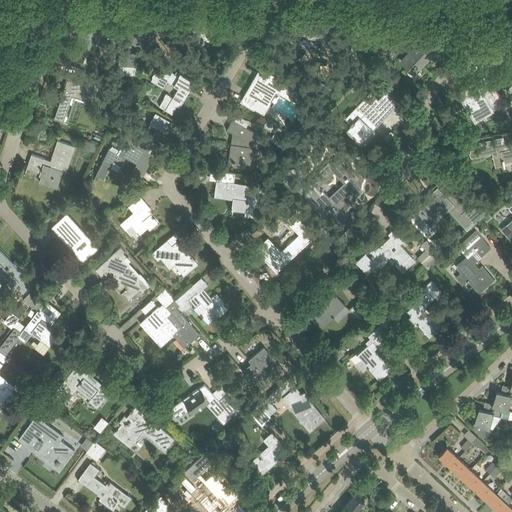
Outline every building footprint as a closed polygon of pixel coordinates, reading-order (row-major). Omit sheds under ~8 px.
[(132,43),(149,51),(157,33),(164,36),(165,34),(172,37),(178,25),(177,22),(172,19),(170,22),(147,11),(132,43)] [(93,42),(104,46),(108,35),(106,34),(110,20),(98,17),(98,15),(89,12),(82,32),(95,36),(93,42)] [(193,42),(193,45),(210,45),(210,37),(212,37),(220,38),(221,22),(205,21),(205,23),(202,22),(202,15),(196,14),(195,26),(193,26),(193,31),(187,30),(187,42),(193,42)] [(301,43),(301,35),(305,35),(305,36),(309,39),(315,39),(322,39),(322,49),(329,49),(330,33),(324,33),(324,21),(311,20),(310,21),(292,21),(291,43),(301,43)] [(374,42),(382,43),(382,26),(367,25),(367,21),(357,21),(356,28),(352,28),(351,60),(363,60),(364,39),(374,40),(374,42)] [(421,40),(401,61),(409,68),(413,63),(420,68),(432,55),(431,54),(434,51),(438,55),(448,44),(426,24),(416,35),(421,40)] [(82,60),(99,65),(103,52),(86,47),(82,60)] [(137,53),(119,53),(119,65),(137,66),(137,53)] [(391,59),(382,58),(381,78),(390,79),(391,59)] [(119,66),(119,74),(136,75),(137,66),(119,65),(119,66)] [(272,77),(273,75),(261,68),(255,78),(256,79),(248,92),(247,91),(241,101),(264,114),(278,92),(294,102),(300,93),(272,77)] [(171,75),(165,72),(164,74),(157,69),(155,73),(154,73),(153,74),(152,75),(152,76),(152,77),(151,80),(164,87),(167,81),(179,88),(173,97),(167,93),(159,106),(172,113),(177,106),(179,107),(195,81),(181,73),(179,76),(173,73),(171,75)] [(54,118),(64,121),(66,113),(72,95),(80,98),(96,103),(98,96),(95,95),(99,83),(72,74),(71,76),(69,76),(63,94),(61,99),(54,118)] [(495,74),(489,78),(494,87),(502,82),(496,76),(495,74)] [(102,75),(99,83),(119,89),(119,83),(119,81),(102,75)] [(480,95),(491,88),(484,78),(458,93),(465,104),(467,103),(471,109),(469,110),(475,121),(492,111),(487,103),(485,104),(480,95)] [(346,129),(358,141),(362,144),(375,130),(374,129),(397,103),(398,103),(399,102),(386,90),(378,98),(371,91),(345,118),(351,124),(346,129)] [(141,172),(170,122),(155,114),(149,125),(157,129),(151,140),(131,128),(121,144),(113,139),(95,175),(104,180),(113,159),(121,164),(126,156),(138,162),(134,168),(141,172)] [(229,160),(233,160),(234,161),(234,166),(245,168),(246,162),(248,163),(250,143),(258,148),(264,138),(246,127),(249,121),(238,115),(235,120),(233,119),(227,129),(237,135),(235,144),(231,143),(229,160)] [(264,125),(276,131),(279,126),(267,119),(264,125)] [(279,145),(283,136),(275,132),(270,140),(279,145)] [(495,153),(495,156),(494,157),(496,165),(503,164),(503,165),(505,165),(505,162),(511,161),(511,140),(505,142),(504,136),(480,142),(481,147),(470,150),(472,158),(495,153)] [(97,143),(85,139),(81,150),(94,154),(97,143)] [(75,146),(58,140),(51,161),(32,154),(28,164),(42,169),(40,175),(42,176),(40,182),(57,188),(63,171),(66,172),(75,146)] [(127,157),(124,163),(130,166),(133,160),(127,157)] [(350,172),(340,160),(339,160),(338,159),(333,163),(330,160),(307,182),(305,181),(301,184),(313,196),(318,202),(325,209),(332,202),(338,208),(344,203),(339,198),(346,192),(348,193),(349,192),(350,193),(350,194),(351,196),(352,195),(355,198),(362,192),(354,183),(357,180),(350,172)] [(245,215),(254,216),(258,186),(233,183),(234,173),(209,169),(208,180),(216,181),(214,197),(234,199),(232,208),(245,210),(245,215)] [(454,216),(466,205),(442,179),(430,190),(434,194),(419,208),(422,211),(422,212),(425,214),(431,220),(446,207),(454,216)] [(134,212),(120,223),(125,229),(131,235),(137,230),(140,234),(148,227),(150,229),(158,222),(148,210),(151,208),(141,196),(128,206),(134,212)] [(465,216),(473,224),(481,217),(481,216),(486,211),(479,204),(465,216)] [(511,204),(509,207),(511,211),(511,219),(502,229),(511,240),(511,204)] [(99,247),(67,212),(51,226),(83,262),(99,247)] [(281,250),(268,237),(257,248),(272,264),(270,265),(277,272),(315,235),(294,212),(286,220),(299,234),(281,250)] [(403,271),(415,260),(399,244),(403,240),(393,229),(389,233),(391,236),(387,239),(382,244),(383,245),(380,248),(377,245),(369,252),(372,254),(371,254),(373,257),(371,259),(365,253),(357,261),(362,265),(363,265),(369,271),(378,261),(381,265),(391,255),(397,261),(395,263),(403,271)] [(477,259),(490,248),(475,230),(457,246),(464,254),(465,254),(468,258),(457,267),(454,263),(449,268),(463,284),(467,281),(469,280),(480,293),(491,282),(474,263),(477,260),(477,259)] [(160,257),(169,268),(175,263),(184,274),(197,263),(194,259),(195,259),(192,256),(188,251),(186,253),(177,242),(172,246),(167,240),(153,252),(158,258),(160,257)] [(432,245),(427,250),(432,256),(437,252),(432,245)] [(121,246),(100,265),(104,270),(110,265),(117,273),(112,277),(117,282),(118,281),(125,288),(121,292),(122,293),(123,292),(130,299),(140,289),(142,291),(149,283),(140,273),(139,274),(128,262),(130,260),(123,253),(125,251),(121,246)] [(425,265),(429,261),(434,258),(432,256),(427,250),(425,248),(417,256),(425,265)] [(16,285),(23,292),(32,283),(24,276),(25,275),(0,249),(0,272),(2,275),(1,276),(13,288),(16,285)] [(395,290),(401,284),(397,279),(390,285),(395,290)] [(432,299),(441,291),(431,280),(422,288),(432,299)] [(179,305),(184,310),(191,304),(187,299),(197,290),(193,285),(176,299),(175,300),(179,305)] [(173,296),(165,287),(156,296),(162,303),(141,323),(161,345),(172,335),(167,328),(173,323),(166,316),(170,312),(164,305),(173,296)] [(203,288),(190,299),(196,306),(194,307),(200,314),(201,313),(209,322),(216,316),(217,317),(228,309),(215,294),(211,297),(203,288)] [(338,320),(350,309),(331,290),(326,295),(328,298),(322,303),(319,299),(306,312),(309,315),(308,316),(310,318),(310,317),(320,327),(332,316),(334,317),(335,317),(338,320)] [(185,347),(200,333),(176,308),(179,305),(175,300),(176,299),(173,296),(164,305),(170,312),(166,316),(173,323),(167,328),(172,335),(173,334),(185,347)] [(428,313),(423,307),(428,303),(423,297),(407,311),(407,312),(408,311),(412,315),(406,320),(406,321),(407,320),(413,327),(412,328),(417,324),(418,325),(419,323),(430,335),(429,336),(429,337),(445,323),(445,322),(444,323),(433,310),(433,309),(428,313)] [(370,308),(360,298),(349,308),(359,319),(362,316),(370,308)] [(15,326),(0,345),(7,352),(19,337),(25,341),(32,332),(49,346),(51,343),(58,335),(48,328),(60,312),(46,300),(40,308),(21,332),(15,326)] [(11,311),(4,321),(12,328),(20,317),(11,311)] [(365,340),(368,344),(373,341),(379,346),(392,334),(381,322),(367,334),(369,337),(365,340)] [(391,369),(374,350),(379,346),(373,341),(368,344),(358,354),(356,352),(351,356),(363,371),(367,367),(368,368),(369,367),(380,379),(391,369)] [(242,370),(250,379),(263,367),(273,378),(283,369),(264,346),(248,359),(251,363),(242,370)] [(0,403),(4,399),(5,399),(5,400),(7,398),(6,397),(13,387),(9,384),(10,383),(0,375),(0,365),(1,364),(0,362),(0,403)] [(51,397),(62,406),(72,393),(81,401),(87,394),(91,397),(88,400),(97,408),(111,391),(78,364),(51,397)] [(187,396),(185,398),(185,397),(167,410),(168,410),(170,409),(177,419),(190,409),(193,413),(207,403),(217,415),(223,409),(228,414),(237,406),(226,395),(229,392),(228,392),(219,400),(215,395),(214,395),(213,393),(205,383),(198,388),(193,392),(187,396)] [(288,393),(286,394),(287,394),(298,407),(294,411),(303,423),(310,430),(324,418),(312,403),(310,405),(306,401),(307,400),(302,394),(303,394),(302,393),(301,392),(296,386),(288,393)] [(497,391),(492,405),(502,408),(500,416),(509,419),(511,411),(506,410),(509,401),(511,402),(511,388),(510,388),(507,387),(505,393),(497,391)] [(275,390),(260,404),(270,415),(277,408),(272,403),(274,402),(274,401),(280,395),(275,390)] [(260,404),(250,412),(262,426),(268,420),(272,417),(270,415),(260,404)] [(492,405),(489,404),(487,410),(479,408),(474,423),(472,426),(485,438),(492,427),(490,426),(493,414),(500,416),(502,408),(492,405)] [(143,431),(158,444),(165,450),(174,438),(161,427),(159,429),(143,416),(144,414),(135,407),(127,417),(125,415),(120,422),(122,423),(113,433),(130,447),(143,431)] [(47,417),(39,411),(18,439),(49,461),(52,457),(56,461),(56,462),(58,463),(59,462),(63,466),(75,450),(61,439),(63,435),(44,421),(47,417)] [(94,426),(101,432),(109,421),(102,415),(94,426)] [(280,458),(289,450),(272,431),(264,439),(269,444),(252,460),(262,472),(279,456),(280,458)] [(473,441),(486,452),(490,448),(477,437),(473,441)] [(461,446),(465,450),(472,443),(468,439),(461,446)] [(97,460),(106,449),(94,440),(86,451),(97,460)] [(495,450),(500,454),(507,447),(502,442),(495,450)] [(447,446),(439,455),(450,466),(459,457),(447,446)] [(214,459),(207,451),(186,470),(193,478),(214,459)] [(470,468),(459,457),(450,466),(463,478),(471,469),(470,468)] [(492,461),(485,469),(490,473),(497,466),(492,461)] [(113,509),(119,501),(120,500),(117,498),(123,491),(109,481),(106,485),(93,475),(99,468),(91,463),(79,478),(102,495),(100,499),(113,509)] [(494,477),(501,469),(497,466),(490,473),(494,477)] [(475,489),(483,480),(472,469),(471,469),(463,478),(475,489)] [(217,497),(204,508),(207,511),(219,511),(241,493),(221,471),(208,482),(206,484),(217,497)] [(483,480),(475,489),(488,501),(496,492),(495,491),(483,480)] [(488,501),(499,511),(500,511),(508,504),(496,493),(496,492),(488,501)] [(355,493),(345,505),(352,511),(354,511),(358,508),(364,501),(355,493)] [(177,511),(161,494),(141,511),(177,511)]
